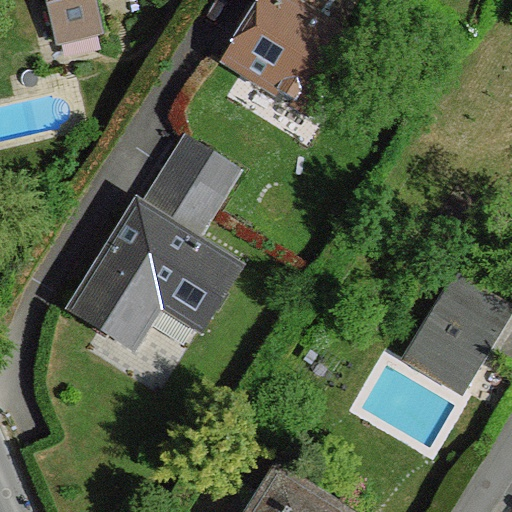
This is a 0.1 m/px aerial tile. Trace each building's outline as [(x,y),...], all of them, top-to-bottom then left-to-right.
[(48,0),(60,43),(104,33),(96,0),(48,0)] [(282,0),(271,0),(234,61),(313,109),(354,43),(315,19),(282,0)] [(282,0),(315,19),(326,0),(282,0)] [(185,138),(142,207),(198,242),(241,173),(185,138)] [(142,207),(78,308),(138,345),(162,307),(202,332),(241,270),(198,242),(142,207)] [(511,325),(511,303),(457,277),(408,361),(469,396),(511,325)] [(335,511),(281,479),(259,511),(335,511)]
